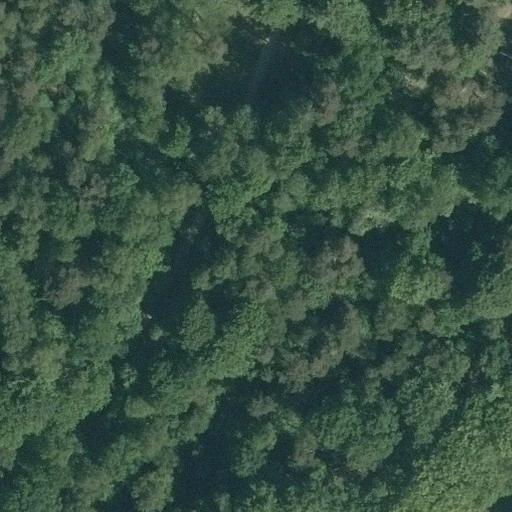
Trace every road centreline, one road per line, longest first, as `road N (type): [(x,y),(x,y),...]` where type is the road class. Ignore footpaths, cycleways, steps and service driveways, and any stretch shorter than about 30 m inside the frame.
road 1 (track): [(264,72),(235,154),(41,511)]
road 2 (track): [(297,511),(511,343)]
